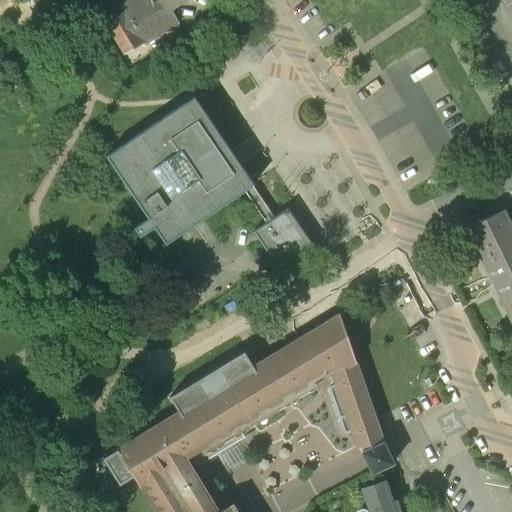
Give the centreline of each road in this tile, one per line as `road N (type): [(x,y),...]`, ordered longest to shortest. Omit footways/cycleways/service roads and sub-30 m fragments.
road 1 (residential): [(253,0),(346,120),(409,233)]
road 2 (residential): [(409,233),(511,438)]
